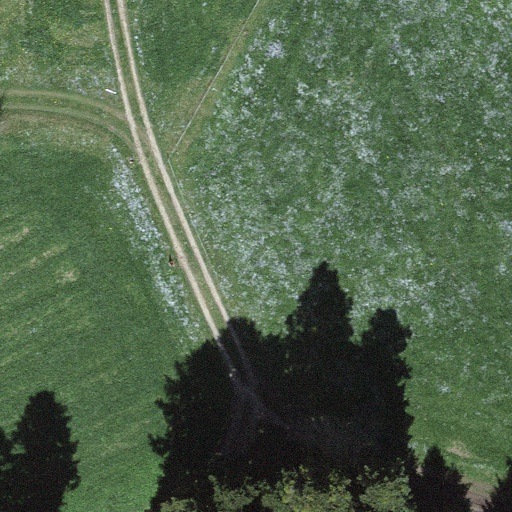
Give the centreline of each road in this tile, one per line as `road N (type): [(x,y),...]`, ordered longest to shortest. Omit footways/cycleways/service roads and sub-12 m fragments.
road 1 (track): [(246,410),(239,371),(144,142)]
road 2 (track): [(511,502),(246,410)]
road 3 (track): [(144,142),(87,108),(0,100)]
road 4 (track): [(113,0),(144,142)]
